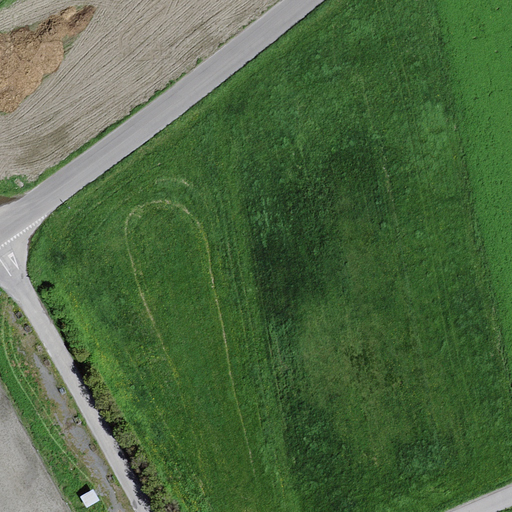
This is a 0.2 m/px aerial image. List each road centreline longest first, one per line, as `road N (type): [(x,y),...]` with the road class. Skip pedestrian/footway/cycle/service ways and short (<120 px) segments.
road 1 (unclassified): [(0,242),(295,0)]
road 2 (unclassified): [(145,511),(0,249)]
